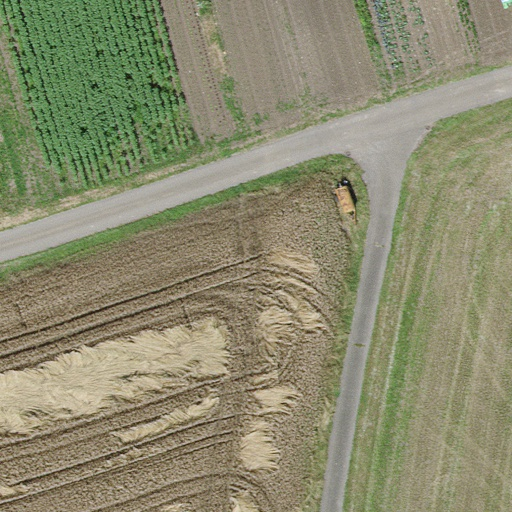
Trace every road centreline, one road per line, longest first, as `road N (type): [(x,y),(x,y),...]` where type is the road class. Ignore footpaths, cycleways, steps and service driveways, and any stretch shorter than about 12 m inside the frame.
road 1 (unclassified): [(511,90),(0,248)]
road 2 (track): [(414,124),(331,511)]
